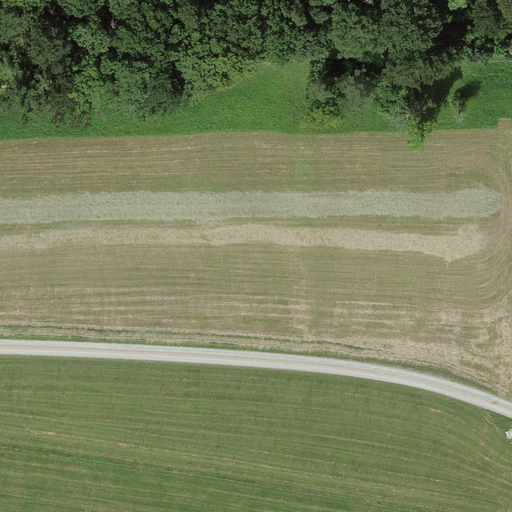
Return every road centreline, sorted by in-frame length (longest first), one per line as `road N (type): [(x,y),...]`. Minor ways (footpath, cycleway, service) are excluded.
road 1 (track): [(511,408),(433,377),(0,351)]
road 2 (track): [(511,55),(345,50),(0,74)]
